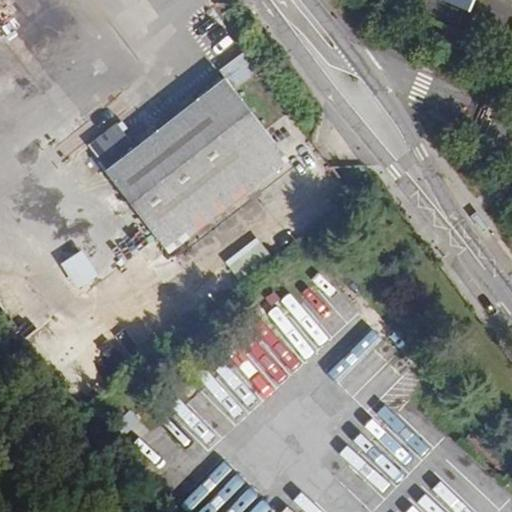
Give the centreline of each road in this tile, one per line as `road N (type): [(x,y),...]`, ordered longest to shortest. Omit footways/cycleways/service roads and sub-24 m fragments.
road 1 (tertiary): [(257,0),(433,225),(473,252)]
road 2 (tertiary): [(473,252),(420,151),(358,68)]
